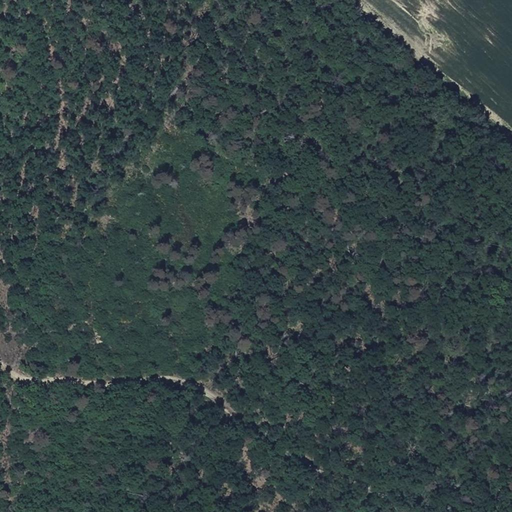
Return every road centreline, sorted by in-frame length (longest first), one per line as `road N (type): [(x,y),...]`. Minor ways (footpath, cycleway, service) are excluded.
road 1 (track): [(0,361),(50,383),(165,380),(201,388),(302,464),(400,511)]
road 2 (track): [(111,383),(89,315),(107,219)]
